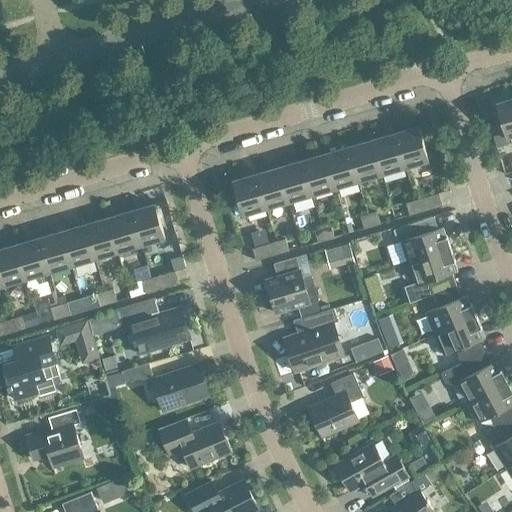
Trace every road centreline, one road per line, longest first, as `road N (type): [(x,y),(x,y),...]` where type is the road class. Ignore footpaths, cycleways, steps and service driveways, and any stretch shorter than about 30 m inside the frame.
road 1 (residential): [(313,511),(256,398),(181,148)]
road 2 (residential): [(181,148),(444,71)]
road 3 (residential): [(511,270),(444,71)]
road 4 (residential): [(61,59),(262,0)]
road 5 (residential): [(0,202),(181,148)]
